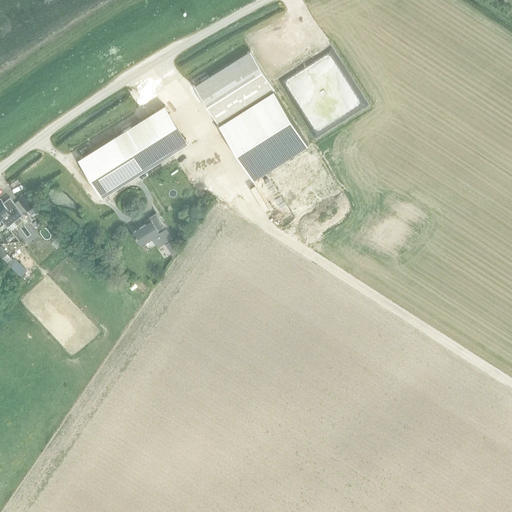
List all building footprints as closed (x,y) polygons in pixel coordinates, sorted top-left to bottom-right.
[(309,144),(273,89),(249,51),(195,86),(219,124),(254,179),(309,144)] [(188,143),(165,105),(78,159),(102,197),(188,143)] [(283,181),(296,203),(331,182),(312,148),(268,173),(275,185),(283,181)] [(22,192),(16,197),(26,210),(33,206),(22,192)] [(0,197),(0,217),(1,218),(3,221),(7,226),(23,214),(10,196),(3,201),(0,198),(0,197)] [(158,246),(171,238),(155,212),(147,218),(149,221),(133,231),(137,237),(138,237),(141,243),(152,236),(158,246)]
